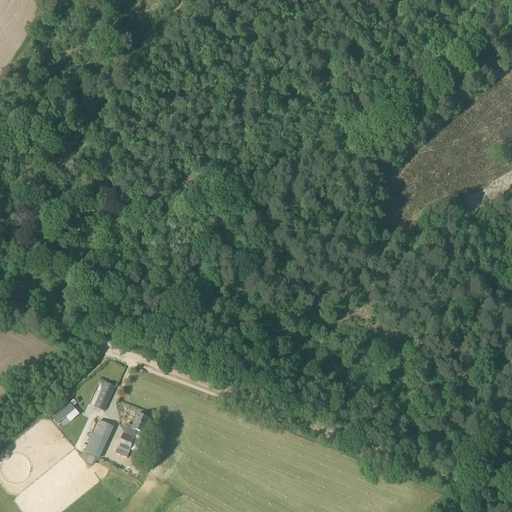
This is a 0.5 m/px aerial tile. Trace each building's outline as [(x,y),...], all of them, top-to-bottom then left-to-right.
[(103,412),(115,388),(105,383),(93,408),(103,412)] [(57,425),(75,410),(69,404),(52,419),(57,425)] [(142,439),(150,419),(138,414),(132,427),(127,425),(115,454),(127,459),(136,436),(142,439)] [(98,461),(114,428),(99,421),(83,453),(98,461)] [(105,455),(103,461),(113,464),(115,459),(105,455)]
